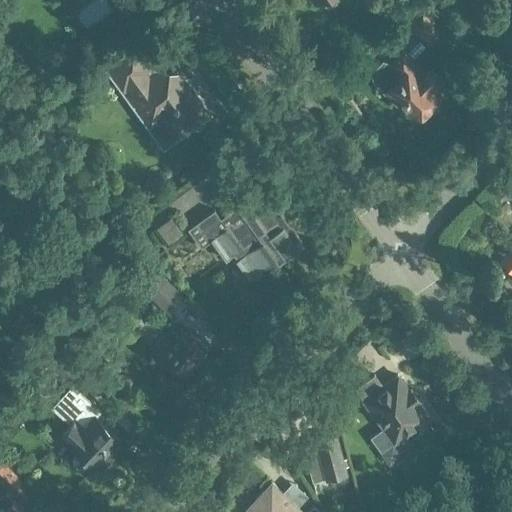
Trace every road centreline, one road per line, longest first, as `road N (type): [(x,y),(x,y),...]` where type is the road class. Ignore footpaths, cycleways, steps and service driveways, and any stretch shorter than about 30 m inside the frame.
road 1 (residential): [(160,511),(397,252)]
road 2 (unclassified): [(397,252),(214,0)]
road 3 (unclassified): [(511,410),(397,252)]
road 4 (residential): [(397,252),(511,136)]
